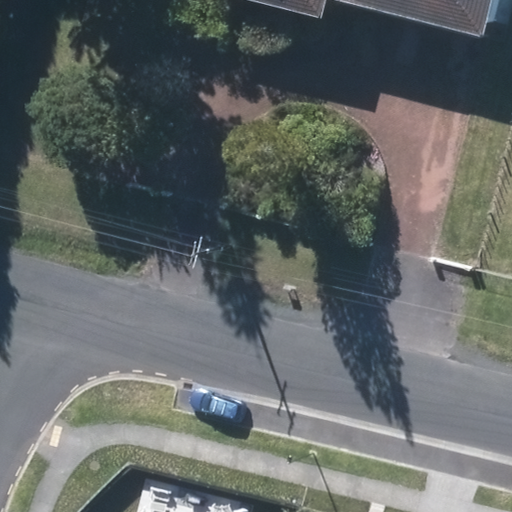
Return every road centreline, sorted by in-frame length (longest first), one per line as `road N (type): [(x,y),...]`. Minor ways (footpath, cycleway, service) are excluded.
road 1 (unclassified): [(511,406),(36,292)]
road 2 (residential): [(36,292),(0,429)]
